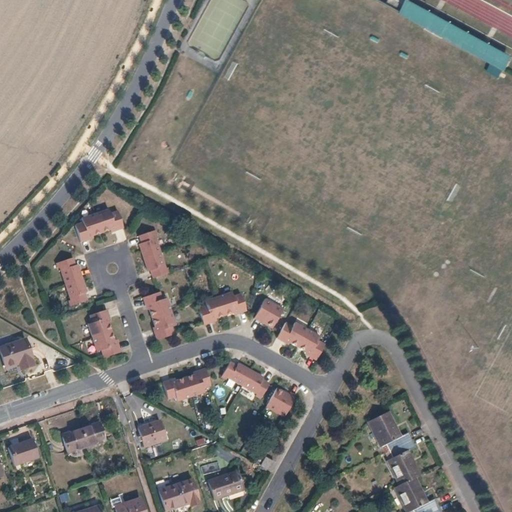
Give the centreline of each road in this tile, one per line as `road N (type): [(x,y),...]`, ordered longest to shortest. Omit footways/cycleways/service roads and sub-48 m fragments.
road 1 (residential): [(0,262),(95,156),(174,0)]
road 2 (residential): [(471,511),(443,440),(379,336),(366,338),(328,391)]
road 3 (residential): [(328,391),(233,336),(142,365)]
road 4 (residential): [(142,365),(0,413)]
road 5 (residential): [(263,511),(328,391)]
road 6 (residential): [(117,288),(132,282),(121,247),(89,258),(100,293)]
